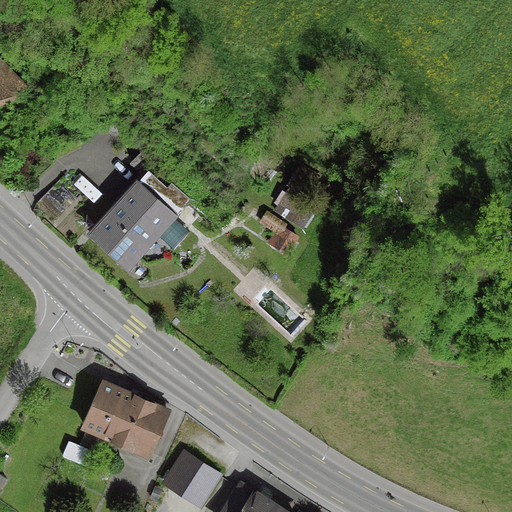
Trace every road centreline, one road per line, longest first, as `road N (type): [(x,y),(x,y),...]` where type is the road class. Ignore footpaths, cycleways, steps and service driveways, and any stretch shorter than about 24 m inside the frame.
road 1 (secondary): [(77,296),(283,450),(392,511)]
road 2 (residential): [(77,296),(0,412)]
